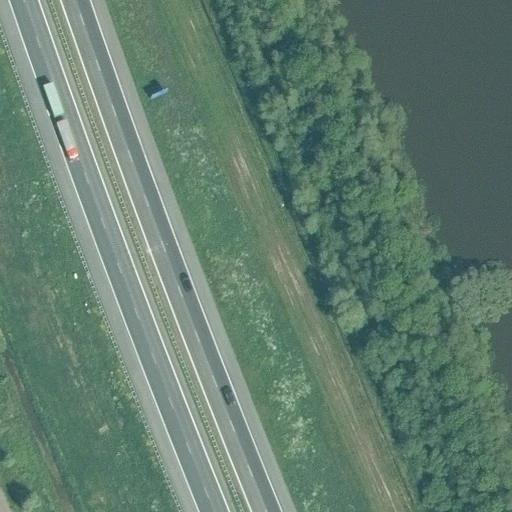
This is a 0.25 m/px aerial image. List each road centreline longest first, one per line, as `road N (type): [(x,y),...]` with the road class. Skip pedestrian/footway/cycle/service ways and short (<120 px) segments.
road 1 (motorway): [(267,511),(128,159),(75,0)]
road 2 (motorway): [(23,0),(213,511)]
